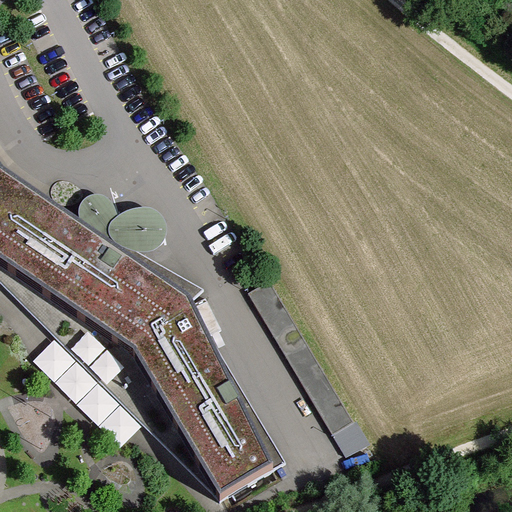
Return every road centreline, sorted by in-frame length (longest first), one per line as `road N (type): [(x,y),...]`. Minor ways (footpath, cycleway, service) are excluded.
road 1 (track): [(300,511),(511,434)]
road 2 (track): [(511,94),(397,0)]
